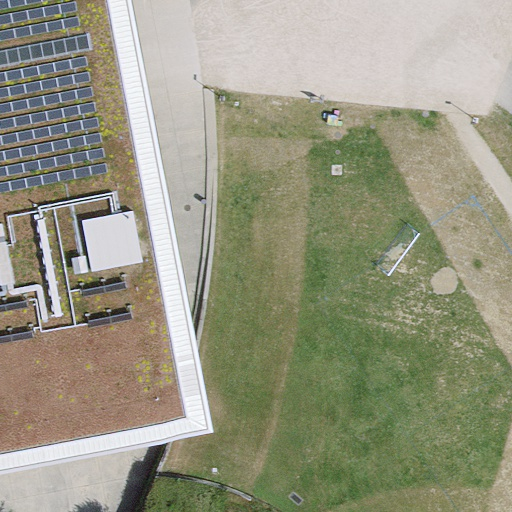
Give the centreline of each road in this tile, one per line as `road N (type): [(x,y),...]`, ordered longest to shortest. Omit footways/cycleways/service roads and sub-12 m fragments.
road 1 (primary): [(253,0),(268,113),(259,340),(234,435),(200,511)]
road 2 (primary): [(330,0),(511,283)]
road 3 (primary): [(511,153),(416,0)]
